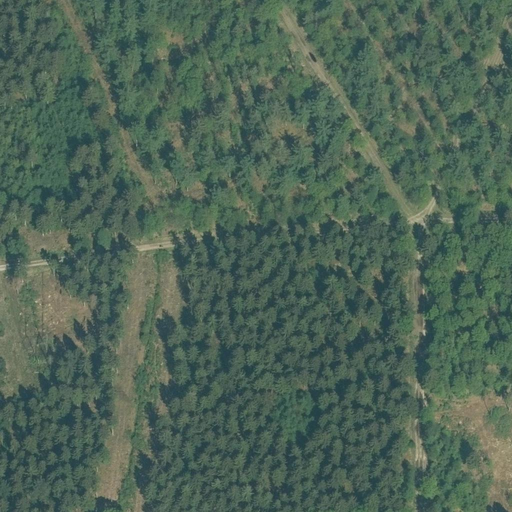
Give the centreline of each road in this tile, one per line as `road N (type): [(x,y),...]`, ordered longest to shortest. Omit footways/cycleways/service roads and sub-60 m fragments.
road 1 (track): [(417,511),(424,222),(281,0)]
road 2 (track): [(139,249),(424,222)]
road 3 (track): [(424,222),(474,124),(511,23)]
road 4 (track): [(139,249),(0,269)]
